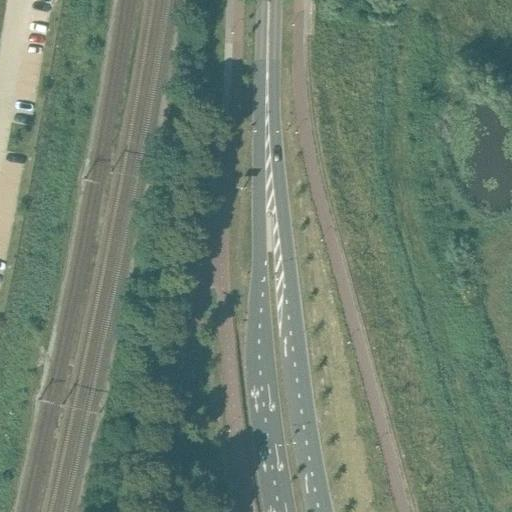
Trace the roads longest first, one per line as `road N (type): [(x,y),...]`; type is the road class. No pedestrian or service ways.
road 1 (secondary): [(319,511),(267,82)]
road 2 (secondary): [(267,82),(258,112),(260,374),(278,511)]
